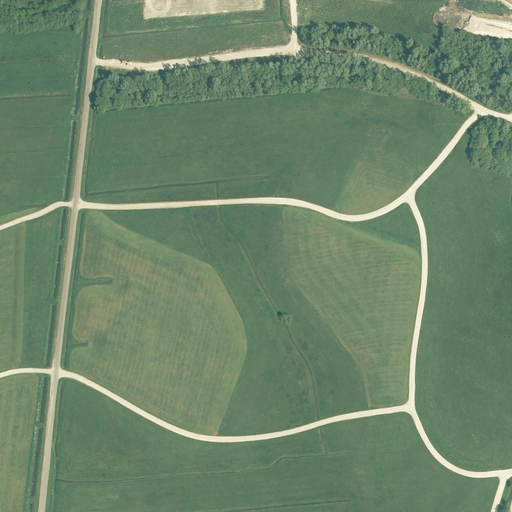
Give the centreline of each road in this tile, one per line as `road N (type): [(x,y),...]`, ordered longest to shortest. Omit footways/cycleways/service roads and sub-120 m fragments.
road 1 (track): [(511,119),(481,110),(405,197),(360,217),(254,201),(74,204),(0,229)]
road 2 (track): [(40,511),(99,0)]
road 3 (track): [(0,375),(71,375),(177,430),(220,439),(410,407)]
road 4 (track): [(92,62),(156,67),(282,50),(357,56),(422,77),(481,110)]
road 5 (track): [(511,473),(466,474),(446,465),(410,407),(424,250),(405,197)]
